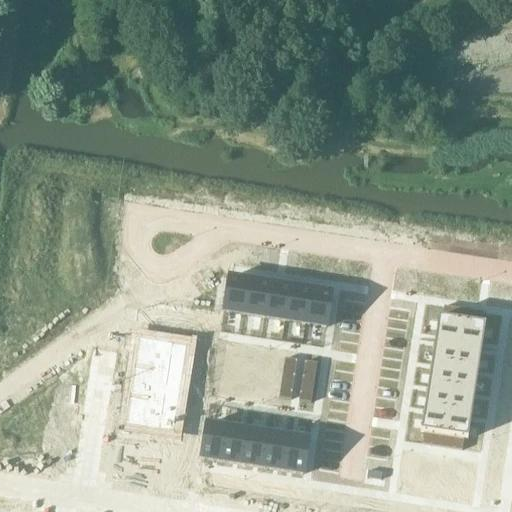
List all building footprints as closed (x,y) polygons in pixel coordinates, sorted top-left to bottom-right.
[(228,278),(223,313),(244,317),(249,282),(228,278)] [(249,282),(244,317),(264,320),(270,285),(249,282)] [(270,285),(264,320),(284,323),(290,288),(270,285)] [(290,288),(284,323),(304,326),(310,291),(290,288)] [(310,291),(304,326),(325,329),(330,294),(310,291)] [(443,308),(441,320),(449,321),(451,309),(443,308)] [(451,309),(449,321),(457,322),(459,310),(451,309)] [(459,310),(457,322),(461,323),(465,323),(467,311),(459,310)] [(467,311),(465,323),(473,325),(475,313),(467,311)] [(475,313),(473,325),(480,326),(482,314),(475,313)] [(437,319),(434,342),(457,345),(461,323),(457,322),(449,321),(441,320),(437,319)] [(461,323),(457,345),(481,349),(484,326),(480,326),(473,325),(465,323),(461,323)] [(151,343),(153,331),(144,330),(143,341),(151,343)] [(153,331),(151,343),(159,344),(161,333),(153,331)] [(161,333),(159,344),(167,345),(169,334),(161,333)] [(138,341),(133,369),(182,377),(186,348),(167,345),(159,344),(151,343),(143,341),(138,341)] [(434,342),(430,364),(454,368),(457,345),(434,342)] [(457,345),(454,368),(477,372),(481,349),(457,345)] [(284,360),(283,368),(295,370),(296,362),(284,360)] [(304,363),(303,371),(315,373),(316,365),(304,363)] [(430,364),(427,387),(450,391),(454,368),(430,364)] [(283,368),(282,376),(294,378),(295,370),(283,368)] [(454,368),(450,391),(474,394),(477,372),(454,368)] [(133,369),(129,398),(177,405),(182,377),(133,369)] [(303,371),(301,379),(314,381),(315,373),(303,371)] [(282,376),(280,384),(292,385),(294,378),(282,376)] [(301,379),(300,387),(312,389),(314,381),(301,379)] [(280,384),(279,391),(291,393),(292,385),(280,384)] [(300,387),(299,395),(311,396),(312,389),(300,387)] [(427,387),(423,410),(447,414),(450,391),(427,387)] [(279,391),(278,400),(290,401),(291,393),(279,391)] [(450,391),(447,414),(470,418),(474,394),(450,391)] [(299,395),(298,403),(310,404),(311,396),(299,395)] [(129,398),(124,427),(130,427),(138,429),(146,430),(154,431),(173,434),(177,405),(129,398)] [(423,410),(420,434),(423,434),(431,435),(439,437),(443,437),(447,414),(423,410)] [(447,414),(443,437),(447,438),(455,439),(463,440),(466,441),(470,418),(447,414)] [(206,425),(200,460),(221,463),(226,429),(206,425)] [(130,427),(128,438),(136,440),(138,429),(130,427)] [(138,429),(136,440),(144,441),(146,430),(138,429)] [(226,429),(221,463),(241,467),(247,432),(226,429)] [(146,430),(144,441),(152,442),(154,431),(146,430)] [(247,432),(241,467),(261,470),(267,435),(247,432)] [(423,434),(422,446),(429,447),(431,435),(423,434)] [(267,435),(261,470),(281,473),(287,438),(267,435)] [(431,435),(429,447),(437,448),(439,437),(431,435)] [(439,437),(437,448),(445,450),(447,438),(445,438),(443,437),(439,437)] [(287,438),(281,473),(302,476),(308,441),(287,438)] [(447,438),(445,450),(453,451),(455,439),(447,438)] [(455,439),(453,451),(461,452),(463,440),(455,439)]
